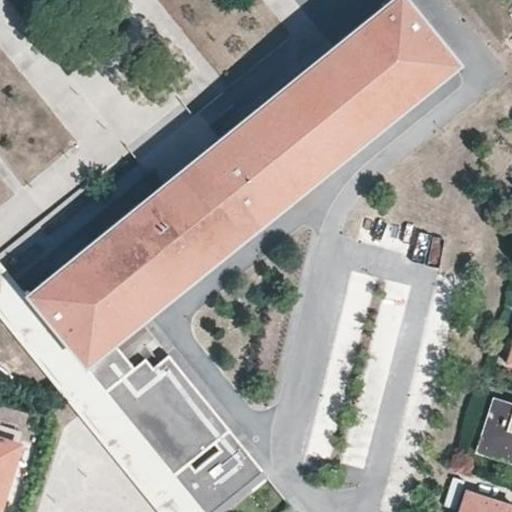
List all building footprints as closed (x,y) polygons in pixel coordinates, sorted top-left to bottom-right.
[(0,0),(0,313),(71,403),(80,414),(159,511),(204,511),(99,381),(86,366),(28,294),(0,259),(0,0)] [(114,343),(142,321),(214,258),(352,147),(406,103),(456,62),(434,34),(405,0),(389,0),(275,94),(228,131),(188,165),(69,260),(28,294),(86,366),(114,343)] [(136,370),(114,343),(86,366),(99,381),(204,511),(215,511),(224,506),(218,499),(244,478),(249,485),(265,472),(171,357),(155,370),(147,360),(136,370)] [(511,459),(511,403),(495,398),(479,448),(511,459)] [(28,413),(0,404),(0,419),(24,427),(28,413)] [(0,502),(14,457),(21,432),(0,425),(0,502)] [(37,436),(25,433),(22,443),(34,446),(37,436)] [(224,506),(249,485),(244,478),(218,499),(224,506)] [(459,511),(511,511),(511,504),(467,490),(459,511)]
